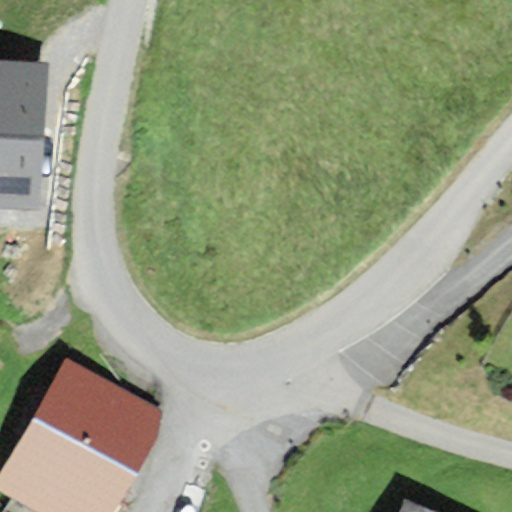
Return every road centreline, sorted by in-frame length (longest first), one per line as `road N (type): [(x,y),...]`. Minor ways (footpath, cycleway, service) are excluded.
road 1 (unclassified): [(133,0),(99,147),(96,246),(108,285),(151,337),(206,363),(232,364)]
road 2 (unclassified): [(311,335),(419,247),(511,138)]
road 3 (residential): [(311,335),(357,401),(511,458)]
road 4 (unclassified): [(175,511),(232,364)]
